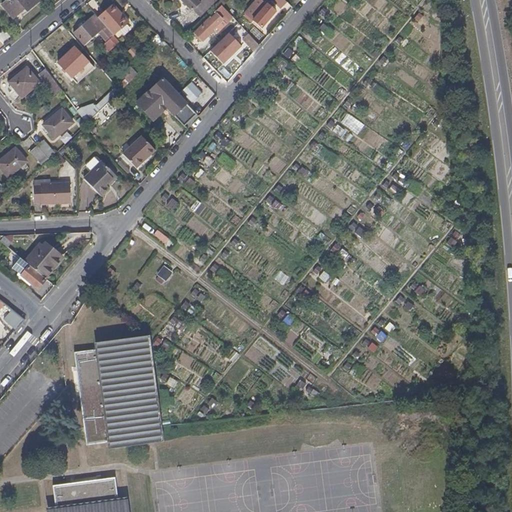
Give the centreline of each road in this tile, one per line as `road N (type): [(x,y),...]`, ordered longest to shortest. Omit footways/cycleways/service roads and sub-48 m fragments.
road 1 (primary): [(475,0),(511,298)]
road 2 (unclassified): [(228,99),(114,233)]
road 3 (primary): [(511,138),(489,0)]
road 4 (residential): [(132,0),(228,99)]
road 5 (unclassified): [(312,0),(228,99)]
